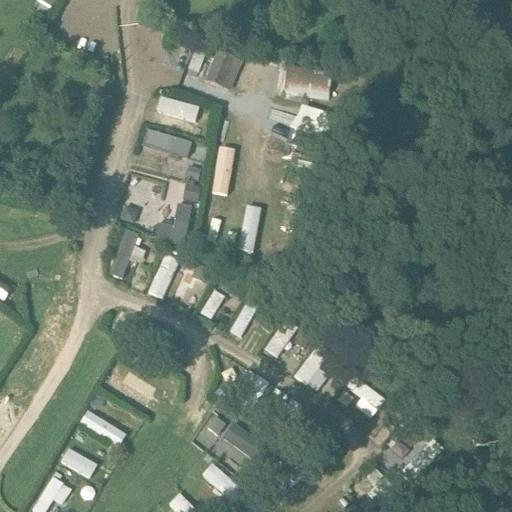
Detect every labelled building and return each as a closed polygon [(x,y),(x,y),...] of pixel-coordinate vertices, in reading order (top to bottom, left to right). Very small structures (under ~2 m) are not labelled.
[(44,22),(57,2),(54,0),(39,0),(31,14),(44,22)] [(229,96),(242,63),(217,54),(204,85),(229,96)] [(330,142),(337,119),(303,109),(296,132),(330,142)] [(202,162),(206,146),(149,132),(145,147),(202,162)] [(223,148),(213,194),(228,198),(238,152),(223,148)] [(185,200),(201,201),(202,186),(185,185),(185,200)] [(206,244),(220,246),(227,205),(212,203),(206,244)] [(176,228),(159,226),(157,241),(189,245),(194,206),(179,205),(176,228)] [(256,256),(263,210),(248,207),(240,253),(256,256)] [(134,284),(146,251),(136,247),(140,236),(127,231),(111,276),(134,284)] [(167,255),(150,294),(165,301),(182,262),(167,255)] [(191,282),(188,293),(203,296),(205,285),(191,282)] [(216,291),(203,315),(213,321),(226,297),(216,291)] [(232,334),(243,340),(257,313),(246,307),(232,334)] [(165,353),(173,334),(143,321),(141,327),(128,322),(122,335),(165,353)] [(104,388),(149,414),(158,398),(113,372),(104,388)] [(88,413),(81,427),(124,448),(131,434),(88,413)] [(222,434),(230,421),(217,413),(209,426),(222,434)] [(232,425),(226,445),(258,455),(264,436),(232,425)] [(92,480),(101,466),(70,448),(62,462),(92,480)] [(237,505),(248,493),(214,464),(203,476),(237,505)] [(36,511),(48,511),(56,501),(64,506),(74,488),(54,477),(35,511),(36,511)] [(198,511),(180,495),(170,506),(177,511),(198,511)]
